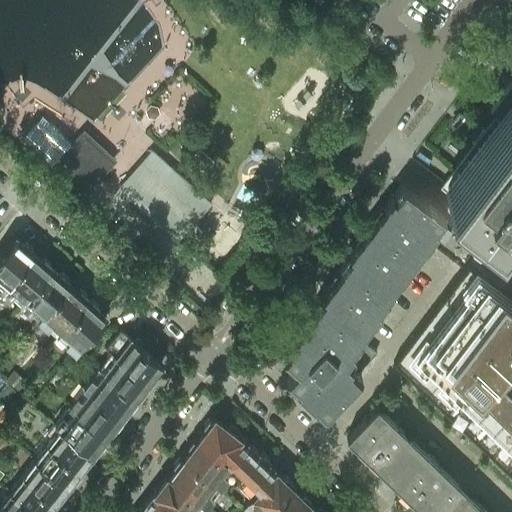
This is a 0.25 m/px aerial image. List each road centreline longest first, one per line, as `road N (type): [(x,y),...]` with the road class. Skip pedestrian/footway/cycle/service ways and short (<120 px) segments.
road 1 (residential): [(267,282),(482,0)]
road 2 (residential): [(214,349),(0,164)]
road 3 (residential): [(383,511),(214,349)]
road 4 (residential): [(93,511),(214,349)]
